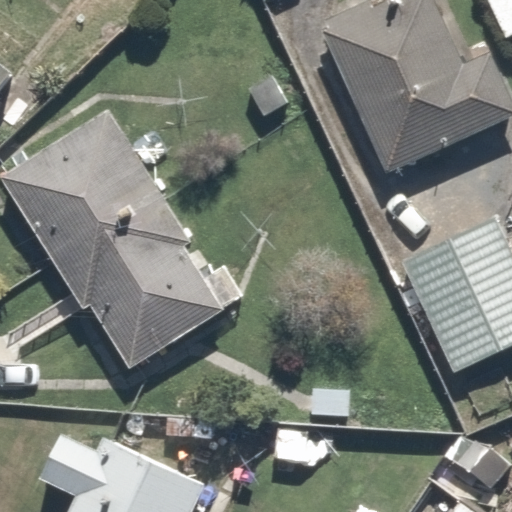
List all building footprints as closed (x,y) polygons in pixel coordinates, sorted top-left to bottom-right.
[(443,0),(374,0),(327,20),(390,169),(511,116),(511,66),(505,51),(472,66),(443,0)] [(511,0),(492,0),(511,38),(511,0)] [(0,102),(23,77),(0,56),(0,102)] [(117,113),(14,175),(131,369),(234,307),(117,113)] [(511,217),(508,209),(404,257),(460,377),(511,352),(511,217)] [(122,460),(63,432),(45,469),(88,490),(77,511),(226,511),(238,489),(132,439),(122,460)] [(484,511),(465,499),(456,511),(484,511)]
